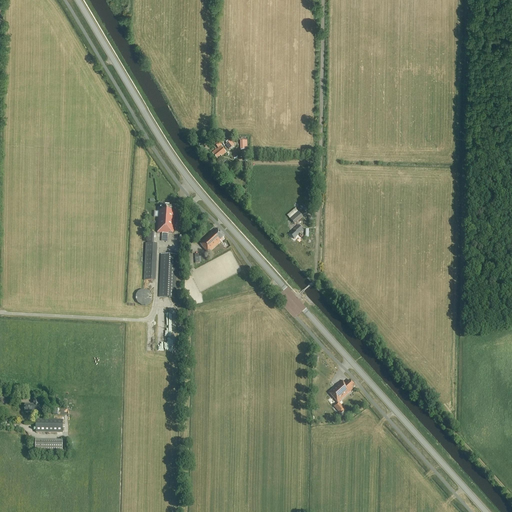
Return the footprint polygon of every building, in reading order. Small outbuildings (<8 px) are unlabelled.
[(232,139),(226,144),(231,149),(236,145),(232,139)] [(216,150),(212,153),(216,158),(220,155),(221,156),(226,153),(221,146),(216,150)] [(168,234),(168,233),(173,233),(175,212),(175,205),(160,204),(160,212),(159,212),(157,233),(162,233),(162,237),(168,238),(168,234)] [(298,212),(290,219),(295,224),(302,217),(298,212)] [(290,235),(294,239),(298,236),(298,235),(303,230),(299,225),(293,230),(294,231),(290,235)] [(218,230),(212,235),(211,233),(200,243),(202,246),(208,253),(221,242),(224,240),(223,238),(224,237),(218,230)] [(146,243),(146,254),(144,280),(154,281),(156,244),(146,243)] [(177,255),(161,255),(159,297),(175,298),(177,255)] [(141,290),(139,291),(137,293),(136,295),(136,298),(136,300),(137,302),(139,304),(141,305),(144,306),(146,305),(148,304),(150,302),(151,300),(151,298),(151,295),(150,293),(148,291),(146,290),(144,290),(141,290)] [(355,387),(349,380),(345,385),(342,381),(329,394),(337,404),(334,407),(340,414),(345,410),(338,403),(351,392),(350,391),(355,387)] [(25,404),(25,412),(39,412),(40,404),(39,404),(39,399),(33,399),(33,404),(25,404)] [(36,420),(35,433),(62,433),(62,420),(36,420)] [(35,454),(62,454),(62,441),(35,441),(35,454)]
